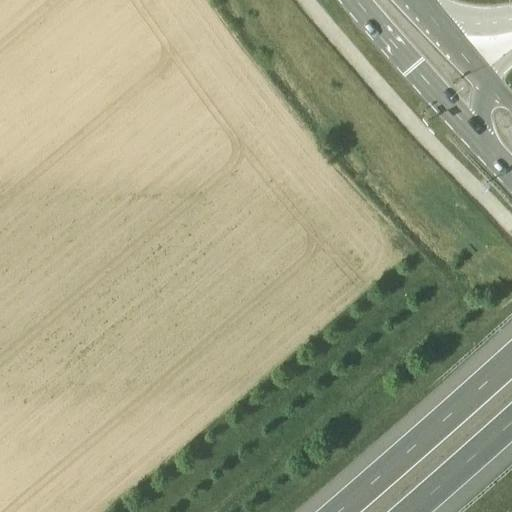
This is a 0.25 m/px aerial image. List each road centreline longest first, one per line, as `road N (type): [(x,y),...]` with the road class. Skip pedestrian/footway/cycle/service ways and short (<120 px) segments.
road 1 (motorway): [(511,356),(337,511)]
road 2 (primary): [(355,0),(483,145)]
road 3 (motorway): [(414,511),(511,425)]
